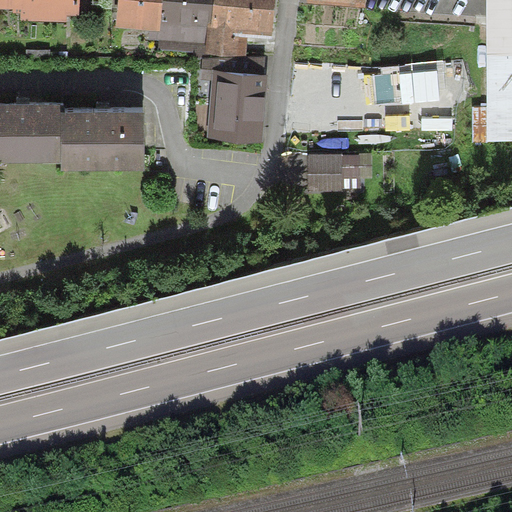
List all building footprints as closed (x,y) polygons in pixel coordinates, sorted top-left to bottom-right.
[(79,10),(79,0),(0,0),(13,0),(13,5),(21,5),(20,16),(66,17),(66,9),(79,10)] [(212,0),(117,0),(115,18),(149,21),(148,35),(159,36),(158,45),(193,48),(193,53),(202,53),(209,53),(209,47),(206,47),(208,17),(211,17),(212,0)] [(274,0),(212,0),(211,17),(208,17),(206,47),(209,47),(246,51),(249,24),(272,27),(274,0)] [(487,137),(511,136),(511,0),(486,0),(487,102),(487,137)] [(213,63),(264,67),(265,52),(209,53),(202,53),(200,75),(212,75),(213,63)] [(264,67),(213,63),(212,75),(207,132),(263,136),(269,67),(264,67)] [(61,89),(0,89),(0,149),(61,149),(61,93),(61,89)] [(61,149),(61,153),(145,153),(145,93),(61,93),(61,149)] [(487,137),(487,102),(472,103),(473,140),(487,140),(487,137)] [(342,149),(308,149),(308,187),(343,186),(342,185),(342,150),(342,149)] [(361,150),(342,150),(342,185),(361,185),(361,150)]
